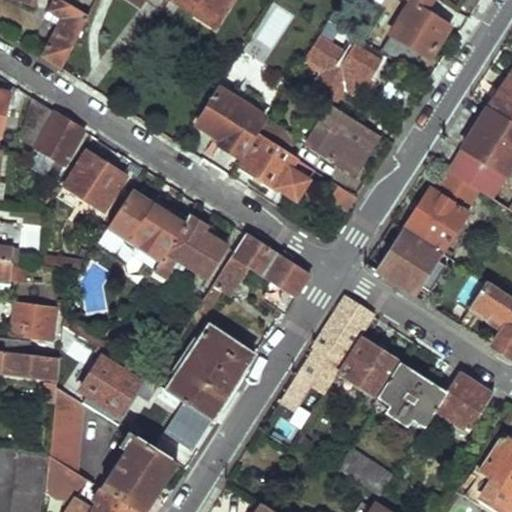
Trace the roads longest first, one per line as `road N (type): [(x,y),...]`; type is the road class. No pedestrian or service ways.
road 1 (residential): [(0,58),(337,270)]
road 2 (residential): [(337,270),(511,2)]
road 3 (residential): [(181,511),(337,270)]
road 4 (residential): [(511,382),(337,270)]
